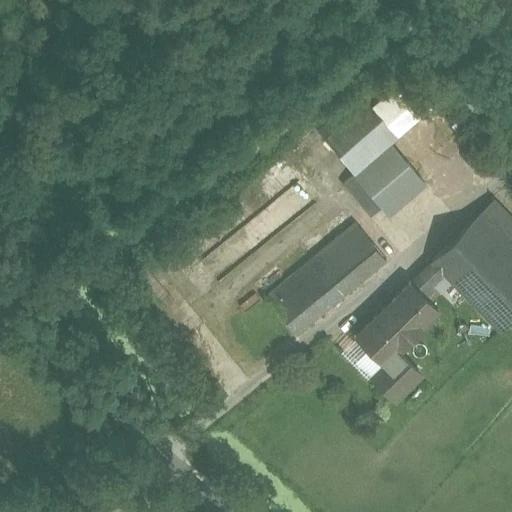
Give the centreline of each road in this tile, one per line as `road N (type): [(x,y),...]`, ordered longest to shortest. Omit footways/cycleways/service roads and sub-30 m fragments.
road 1 (residential): [(161,448),(0,293)]
road 2 (residential): [(161,448),(27,511)]
